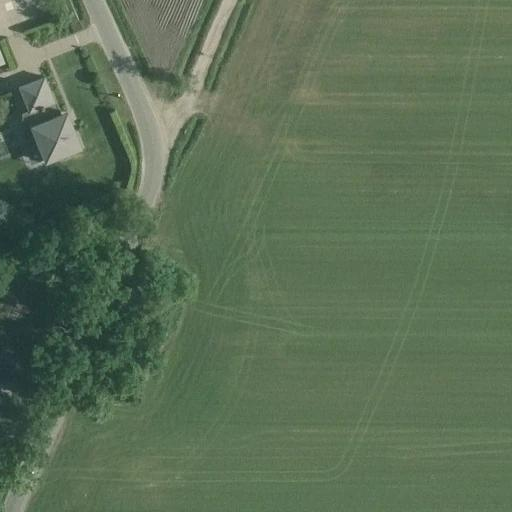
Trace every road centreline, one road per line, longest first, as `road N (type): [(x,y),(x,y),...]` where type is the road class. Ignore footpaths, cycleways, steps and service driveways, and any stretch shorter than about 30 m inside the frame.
road 1 (unclassified): [(18,511),(152,155),(92,0)]
road 2 (track): [(235,0),(195,93),(152,155)]
